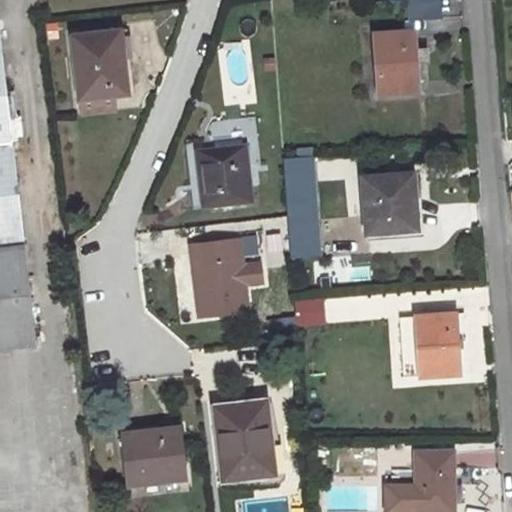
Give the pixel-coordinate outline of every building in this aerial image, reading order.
[(439,3),(411,6),(411,18),(439,17),(439,3)] [(117,30),(71,35),(78,100),(127,95),(125,73),(121,73),(117,30)] [(414,31),(374,33),(377,93),(418,90),(416,60),(414,31)] [(0,347),(36,344),(8,111),(15,110),(11,83),(5,84),(0,40),(0,347)] [(245,144),(194,150),(197,178),(200,207),(252,201),(245,144)] [(410,229),(408,199),(414,198),(412,172),(362,176),(366,233),(410,229)] [(316,201),(284,203),(285,214),(288,255),(317,254),(316,201)] [(204,270),(194,271),(200,317),(247,311),(238,238),(190,244),(192,259),(203,257),(203,265),(204,270)] [(292,296),(277,296),(280,321),(293,320),(292,301),(292,296)] [(455,315),(415,317),(419,378),(459,375),(457,345),(455,315)] [(238,404),(213,407),(221,480),(273,474),(265,401),(238,404)] [(158,431),(120,435),(126,486),(188,479),(181,424),(158,427),(158,431)] [(452,452),(415,452),(416,486),(416,511),(453,511),(453,485),(452,452)] [(462,498),(462,485),(453,485),(453,511),(462,511),(462,498)] [(416,486),(400,486),(401,511),(416,511),(416,486)]
